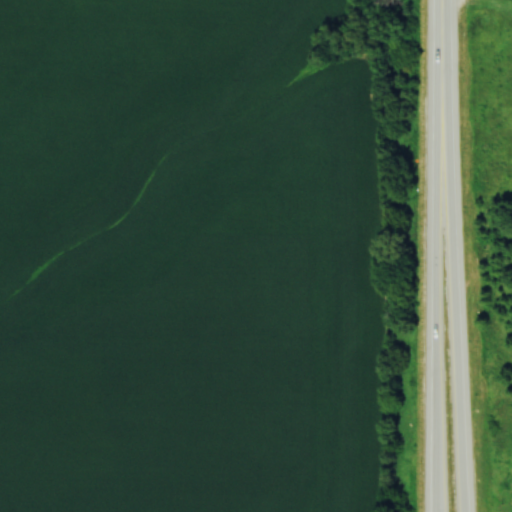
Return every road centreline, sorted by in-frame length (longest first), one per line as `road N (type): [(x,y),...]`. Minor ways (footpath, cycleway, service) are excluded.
road 1 (trunk): [(465,511),(441,33)]
road 2 (trunk): [(441,33),(438,511)]
